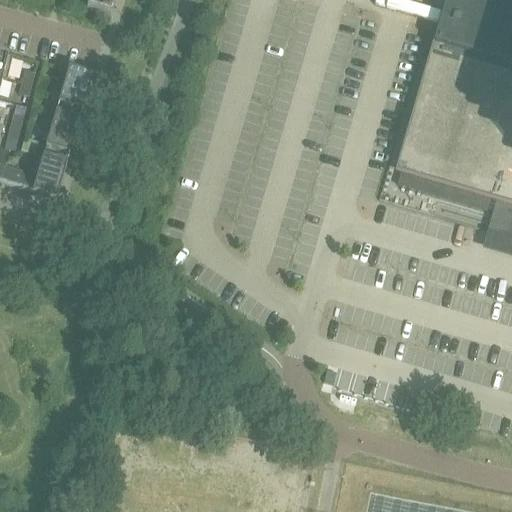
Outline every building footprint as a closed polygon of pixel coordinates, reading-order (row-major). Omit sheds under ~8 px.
[(115,0),(89,0),(86,11),(110,18),(111,17),(100,14),(102,6),(113,9),(115,0)] [(490,200),(496,202),(509,206),(509,207),(509,208),(509,209),(509,210),(509,211),(510,212),(510,213),(511,214),(511,215),(511,10),(477,0),(445,0),(437,31),(443,33),(401,178),(397,190),(485,215),(490,200)] [(0,55),(0,80),(7,82),(12,58),(0,55)] [(71,113),(82,116),(92,80),(68,73),(55,117),(69,121),(71,113)] [(25,74),(22,85),(32,88),(35,76),(25,74)] [(32,88),(22,85),(19,97),(29,99),(32,88)] [(35,99),(32,110),(41,113),(44,101),(35,99)] [(38,125),(41,113),(32,110),(29,122),(38,125)] [(13,117),(10,129),(20,132),(23,120),(13,117)] [(79,124),(69,121),(55,117),(42,161),(56,165),(58,156),(69,160),(79,124)] [(20,132),(10,129),(7,141),(17,143),(20,132)] [(24,140),(21,153),(35,157),(38,144),(24,140)] [(67,168),(56,165),(42,161),(37,180),(4,170),(0,186),(0,187),(56,204),(67,168)]
